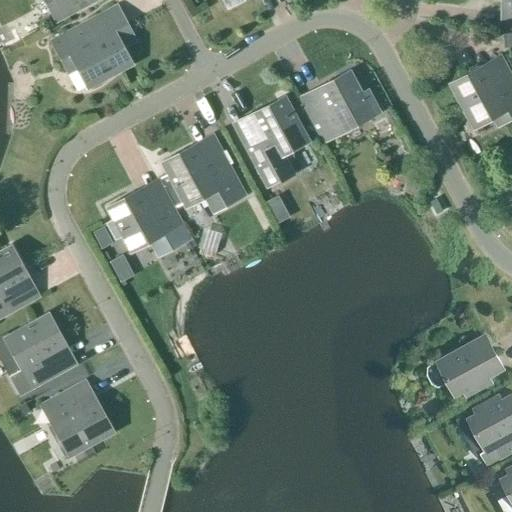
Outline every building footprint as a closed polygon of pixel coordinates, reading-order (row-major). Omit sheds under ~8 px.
[(95,0),(44,0),(56,21),(95,0)] [(507,29),(511,29),(511,0),(501,0),(501,9),(507,9),(507,29)] [(77,68),(87,88),(131,64),(122,48),(135,41),(117,7),(52,42),(68,73),(77,68)] [(485,71),(483,66),(450,84),(473,128),(474,128),(472,123),(491,113),(498,126),(511,118),(511,78),(503,62),(485,71)] [(319,94),(301,104),(322,143),(379,112),(366,89),(360,92),(349,72),(316,90),(319,94)] [(254,120),(236,129),(266,185),(291,172),(286,164),(292,160),(288,152),(308,141),(284,97),(251,115),(254,120)] [(197,150),(195,145),(162,163),(169,176),(184,204),(185,207),(205,196),(213,211),(244,195),(215,141),(197,150)] [(169,176),(160,181),(175,208),(184,204),(169,176)] [(143,195),(140,190),(107,208),(113,219),(106,223),(115,239),(122,235),(131,251),(150,241),(158,255),(189,238),(160,185),(143,195)] [(102,228),(92,233),(101,249),(110,243),(102,228)] [(24,282),(29,279),(11,247),(0,252),(0,317),(33,300),(24,282)] [(66,347),(46,311),(0,336),(0,355),(11,376),(9,377),(19,395),(71,367),(61,350),(66,347)] [(482,380),(504,368),(486,335),(438,361),(456,394),(465,389),(467,394),(485,385),(482,380)] [(69,456),(113,432),(94,399),(90,402),(80,384),(41,406),(69,456)] [(511,451),(511,395),(495,404),(493,399),(475,408),(478,414),(469,419),(487,450),(482,453),(488,465),(511,451)] [(25,405),(16,410),(20,417),(29,411),(25,405)] [(511,466),(508,469),(511,474),(502,479),(511,496),(511,466)]
